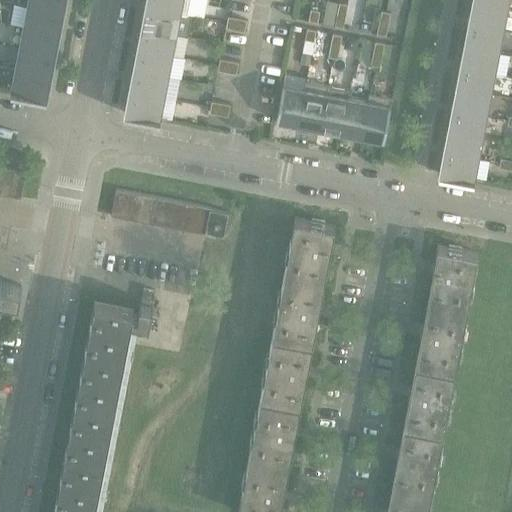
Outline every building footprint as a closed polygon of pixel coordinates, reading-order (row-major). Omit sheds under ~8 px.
[(63,13),(65,0),(28,0),(28,6),(63,13)] [(188,15),(191,0),(146,0),(145,6),(180,13),(188,15)] [(507,10),(508,0),(472,0),(472,3),(507,10)] [(346,16),(348,4),(339,2),(336,14),(346,16)] [(503,31),(507,10),(472,3),(468,24),(503,31)] [(58,34),(63,13),(28,6),(24,28),(58,34)] [(176,34),(180,13),(145,6),(141,28),(176,34)] [(310,9),(308,21),(318,23),(320,11),(310,9)] [(388,24),(391,12),(381,11),(379,22),(388,24)] [(344,28),(346,16),(336,14),(334,26),(344,28)] [(235,30),(237,18),(228,16),(226,28),(235,30)] [(245,32),(247,20),(237,18),(235,30),(245,32)] [(386,36),(388,24),(379,22),(377,34),(386,36)] [(499,52),(503,31),(468,24),(463,46),(499,52)] [(54,56),(58,34),(24,28),(19,49),(54,56)] [(172,56),(176,34),(141,28),(137,49),(172,56)] [(304,40),(314,42),(316,30),(307,28),(304,40)] [(333,33),(330,45),(340,47),(342,35),(333,33)] [(304,40),(302,52),(312,54),(314,42),(304,40)] [(375,41),(373,53),(382,55),(385,43),(375,41)] [(338,59),(340,47),(330,45),(328,57),(338,59)] [(495,74),(499,52),(463,46),(459,67),(495,74)] [(50,77),(54,56),(19,49),(15,70),(50,77)] [(168,77),(172,56),(137,49),(133,70),(168,77)] [(380,67),(382,55),(373,53),(370,65),(380,67)] [(227,72),(229,60),(220,59),(217,70),(227,72)] [(236,74),(239,62),(229,60),(227,72),(236,74)] [(490,95),(495,74),(459,67),(455,88),(490,95)] [(11,89),(11,92),(47,98),(47,96),(50,77),(15,70),(12,89),(11,89)] [(164,98),(168,77),(133,70),(128,91),(164,98)] [(319,128),(328,85),(306,81),(304,89),(298,124),(319,128)] [(298,124),(304,89),(285,85),(283,84),(276,120),(298,124)] [(341,133),(348,97),(349,90),(328,85),(319,128),(341,133)] [(486,116),(490,95),(455,88),(451,109),(486,116)] [(160,120),(164,98),(128,91),(124,113),(160,120)] [(384,141),(392,98),(370,94),(369,101),(362,137),(384,141)] [(362,137),(369,101),(348,97),(341,133),(362,137)] [(219,115),(221,103),(211,101),(209,113),(219,115)] [(228,117),(230,105),(221,103),(219,115),(228,117)] [(482,138),(486,116),(451,109),(447,131),(482,138)] [(478,159),(482,138),(447,131),(443,152),(478,159)] [(474,181),(478,159),(443,152),(439,171),(438,174),(474,181)] [(511,170),(511,162),(511,160),(501,158),(499,168),(511,170)] [(14,169),(2,167),(0,178),(0,193),(9,196),(14,169)] [(26,172),(14,169),(9,196),(21,198),(26,172)] [(116,189),(111,215),(123,218),(129,192),(116,189)] [(140,194),(129,192),(123,218),(135,220),(140,194)] [(152,196),(140,194),(135,220),(147,222),(152,196)] [(163,198),(152,196),(147,222),(158,224),(163,198)] [(175,200),(163,198),(158,224),(170,227),(175,200)] [(187,203),(175,200),(170,227),(182,229),(187,203)] [(199,205),(187,203),(182,229),(194,231),(199,205)] [(212,207),(199,205),(194,231),(207,234),(207,232),(211,209),(212,207)] [(228,212),(211,209),(207,232),(224,235),(228,212)] [(295,218),(283,277),(322,284),(328,256),(329,256),(335,226),(295,218)] [(438,245),(434,265),(432,276),(434,276),(428,304),(467,311),(478,253),(438,245)] [(283,277),(272,335),(311,343),(316,317),(318,317),(320,306),(318,306),(322,284),(283,277)] [(0,296),(19,301),(22,286),(0,282),(0,283),(0,296)] [(94,511),(132,320),(149,324),(153,305),(140,302),(138,313),(133,312),(134,309),(95,301),(53,511),(94,511)] [(424,326),(422,326),(420,337),(422,337),(417,363),(456,371),(467,311),(428,304),(424,326)] [(272,335),(261,395),(300,403),(304,378),(306,379),(308,368),(306,367),(311,343),(272,335)] [(412,388),(410,387),(408,398),(410,398),(405,422),(444,430),(456,371),(417,363),(412,388)] [(261,395),(249,454),(288,461),(293,439),(294,440),(296,429),(295,429),(300,403),(261,395)] [(400,449),(398,449),(396,459),(398,460),(394,482),(433,489),(444,430),(405,422),(400,449)] [(283,490),(288,461),(249,454),(238,511),(280,511),(285,490),(283,490)] [(428,511),(433,489),(394,482),(388,510),(387,510),(386,511),(428,511)]
